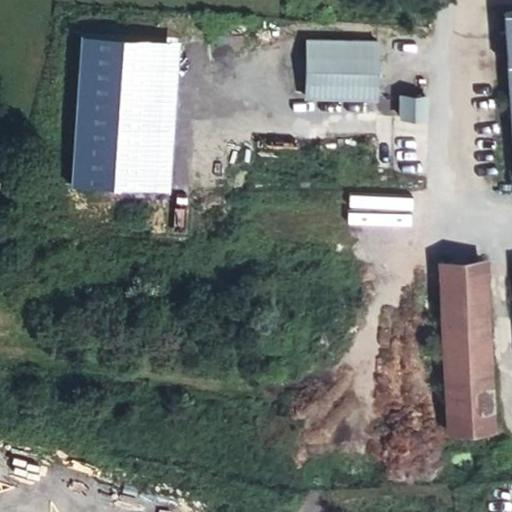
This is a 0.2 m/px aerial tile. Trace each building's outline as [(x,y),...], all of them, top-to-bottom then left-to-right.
[(511,10),(503,11),(511,137),(511,10)] [(83,32),(73,182),(167,189),(177,39),(83,32)] [(378,40),(307,34),(302,91),(373,96),(378,40)] [(425,96),(400,96),(400,116),(425,117),(425,96)] [(448,431),(491,428),(482,257),(439,260),(448,431)]
